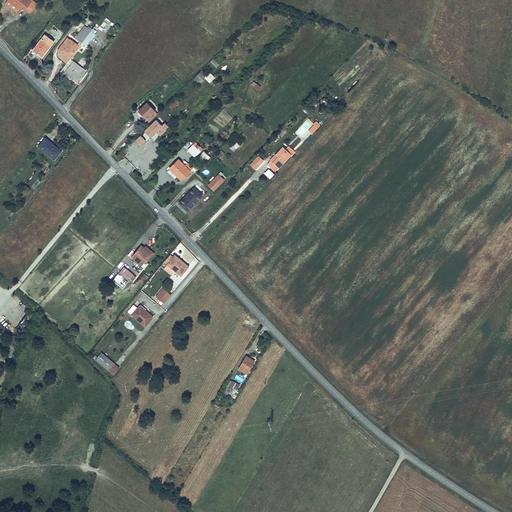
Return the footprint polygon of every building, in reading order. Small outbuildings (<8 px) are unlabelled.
[(27,0),(6,0),(6,1),(17,9),(21,3),(29,9),(35,1),(32,0),(28,0),(27,0)] [(76,37),(82,41),(91,29),(93,27),(91,26),(90,27),(86,24),(76,37)] [(96,32),(91,29),(82,41),(87,44),(96,32)] [(45,34),(34,49),(42,55),(54,40),(45,34)] [(72,40),(68,37),(63,43),(67,45),(72,40)] [(58,50),(69,58),(70,57),(71,56),(77,48),(79,45),(72,40),(67,45),(63,43),(58,50)] [(69,58),(58,50),(57,51),(58,54),(59,56),(66,62),(69,58)] [(69,58),(61,69),(78,81),(86,70),(70,57),(69,58)] [(210,62),(216,68),(219,65),(214,58),(210,62)] [(197,85),(208,75),(203,69),(192,79),(197,85)] [(209,83),(215,78),(210,72),(204,77),(209,83)] [(258,91),(261,87),(254,81),(250,84),(258,91)] [(174,110),(181,103),(176,98),(169,105),(174,110)] [(145,102),(137,110),(145,118),(153,110),(145,102)] [(156,113),(153,110),(145,118),(148,121),(156,113)] [(155,120),(145,130),(150,136),(161,125),(155,120)] [(317,127),(313,124),(307,130),(311,134),(317,127)] [(47,136),(40,145),(55,157),(62,149),(47,136)] [(230,148),(234,152),(239,145),(235,142),(230,148)] [(197,144),(190,151),(194,156),(201,149),(197,144)] [(282,145),(275,152),(277,155),(283,160),(284,161),(291,153),(282,145)] [(268,160),(270,162),(277,155),(275,152),(268,160)] [(258,155),(250,163),(254,167),(262,159),(258,155)] [(277,155),(270,162),(276,167),(283,160),(277,155)] [(181,178),(189,170),(192,167),(184,159),(181,162),(178,158),(169,167),(181,178)] [(270,162),(268,160),(266,162),(273,169),(276,167),(270,162)] [(269,179),(274,174),(268,168),(263,173),(269,179)] [(208,182),(214,188),(224,178),(218,172),(208,182)] [(179,206),(183,210),(185,208),(188,210),(203,194),(195,186),(179,203),(180,204),(179,206)] [(126,248),(124,251),(126,253),(125,254),(135,262),(137,259),(144,251),(137,245),(134,243),(128,250),(126,248)] [(139,243),(137,245),(144,251),(137,259),(139,261),(148,250),(139,243)] [(158,259),(157,259),(161,262),(168,268),(173,272),(181,264),(168,252),(166,254),(163,252),(158,259)] [(168,268),(161,262),(157,266),(164,272),(168,268)] [(117,264),(112,269),(122,277),(126,272),(117,264)] [(143,273),(140,280),(144,282),(148,276),(143,273)] [(155,284),(148,293),(157,300),(161,296),(164,292),(155,284)] [(126,304),(121,309),(138,323),(145,315),(132,304),(130,307),(126,304)] [(96,349),(90,356),(108,371),(113,363),(109,360),(96,349)] [(241,354),(234,367),(242,371),(249,360),(241,354)] [(227,379),(223,386),(227,389),(229,387),(232,389),(235,384),(227,379)]
